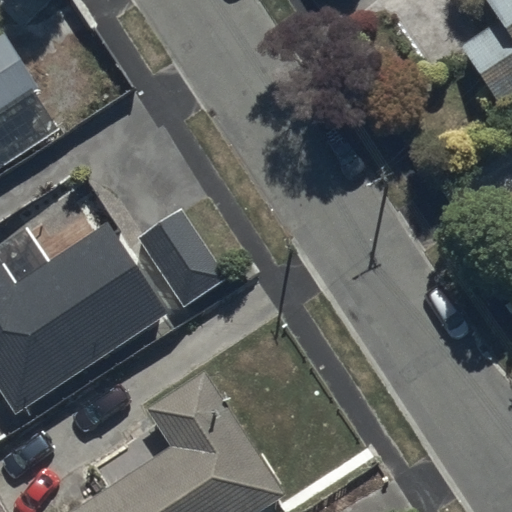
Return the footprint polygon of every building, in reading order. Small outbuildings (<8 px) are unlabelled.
[(511,0),(483,0),(496,19),(458,45),(497,105),(511,95),(511,0)] [(0,169),(70,128),(12,30),(0,37),(0,169)] [(186,203),(141,233),(187,303),(232,272),(186,203)] [(0,244),(0,378),(21,410),(175,306),(113,214),(21,276),(0,244)] [(256,511),(292,489),(209,365),(152,403),(177,441),(75,510),(76,511),(256,511)] [(14,511),(0,489),(0,511),(14,511)]
